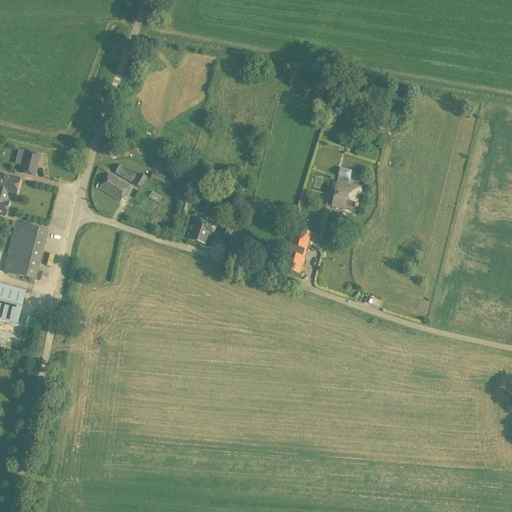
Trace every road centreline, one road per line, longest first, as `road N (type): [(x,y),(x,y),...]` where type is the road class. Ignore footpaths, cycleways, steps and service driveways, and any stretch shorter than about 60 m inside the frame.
road 1 (unclassified): [(511,348),(416,326),(74,210)]
road 2 (unclassified): [(12,511),(74,210)]
road 3 (unclassified): [(74,210),(149,0)]
